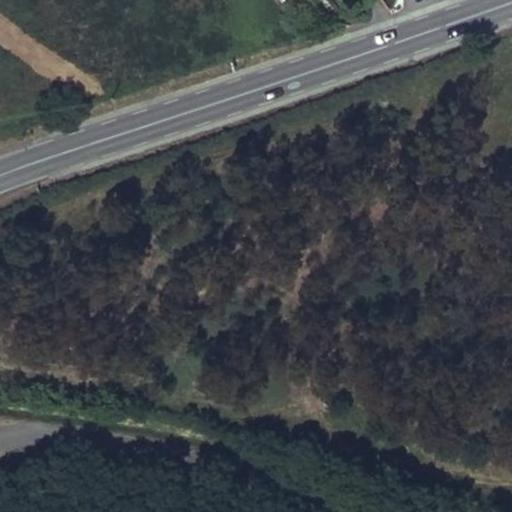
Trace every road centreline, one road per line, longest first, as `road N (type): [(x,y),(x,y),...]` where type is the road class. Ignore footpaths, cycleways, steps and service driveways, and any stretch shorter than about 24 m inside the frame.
road 1 (secondary): [(0,172),(508,0)]
road 2 (unclassified): [(371,511),(161,442),(26,424),(0,433)]
